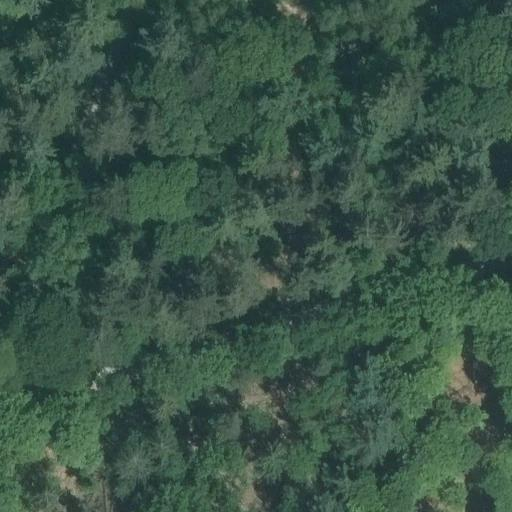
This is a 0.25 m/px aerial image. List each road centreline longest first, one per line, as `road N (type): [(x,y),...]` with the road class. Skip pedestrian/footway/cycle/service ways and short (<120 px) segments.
road 1 (track): [(511,260),(49,394),(9,397)]
road 2 (unclassified): [(0,416),(27,299),(134,0)]
